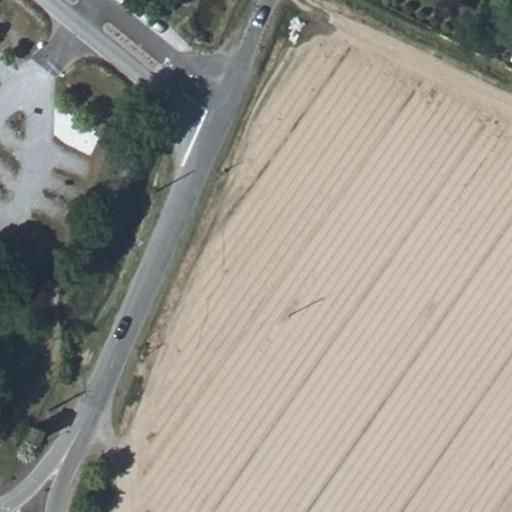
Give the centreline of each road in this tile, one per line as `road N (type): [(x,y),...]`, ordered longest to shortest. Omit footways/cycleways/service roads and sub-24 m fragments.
road 1 (unclassified): [(85,420),(268,0)]
road 2 (unclassified): [(85,420),(0,510)]
